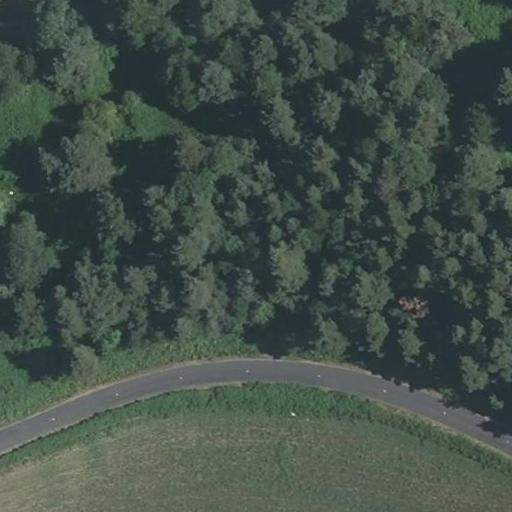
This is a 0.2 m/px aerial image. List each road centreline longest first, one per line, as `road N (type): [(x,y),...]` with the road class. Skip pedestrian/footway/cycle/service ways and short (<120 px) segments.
road 1 (tertiary): [(0,446),(167,382),(273,371),(377,387),(511,443)]
road 2 (track): [(0,26),(135,0)]
